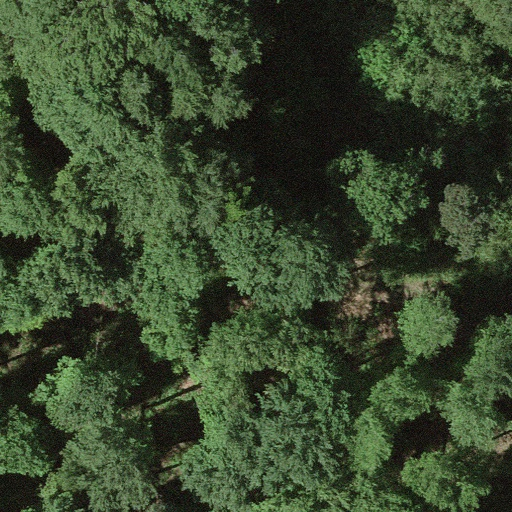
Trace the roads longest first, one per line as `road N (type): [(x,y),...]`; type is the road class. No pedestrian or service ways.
road 1 (track): [(117,511),(332,282),(381,278),(511,315)]
road 2 (track): [(440,511),(511,401)]
